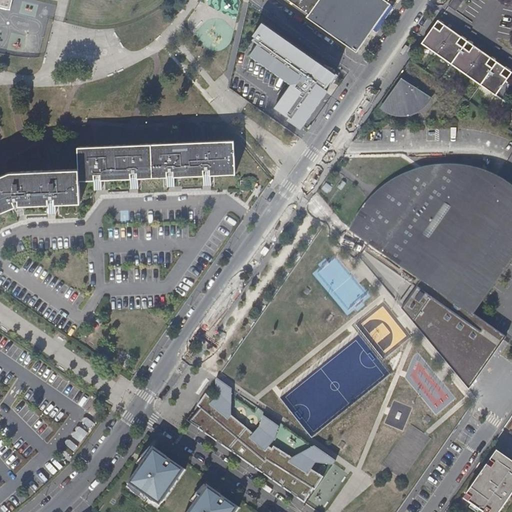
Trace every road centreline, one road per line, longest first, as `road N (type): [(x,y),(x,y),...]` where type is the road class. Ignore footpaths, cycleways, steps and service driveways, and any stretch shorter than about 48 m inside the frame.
road 1 (unclassified): [(140,407),(423,0)]
road 2 (unclassified): [(286,511),(140,407)]
road 3 (unclassified): [(53,511),(140,407)]
